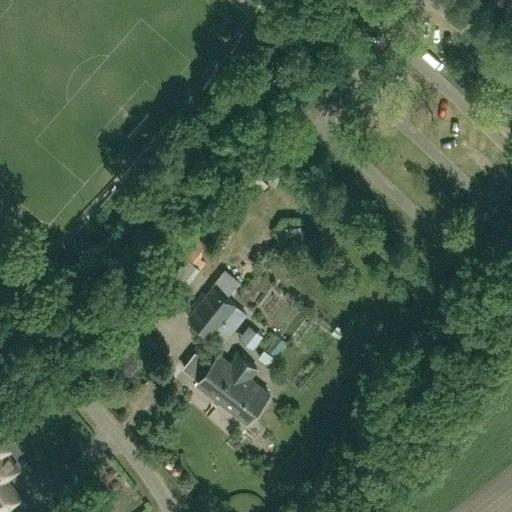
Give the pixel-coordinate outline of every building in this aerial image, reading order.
[(261,174),(274,185),(287,171),(268,152),(261,159),(268,166),(261,174)] [(310,228),(295,233),(297,243),(313,238),(310,228)] [(198,236),(184,254),(201,268),(206,262),(201,257),(206,251),(211,256),(216,249),(198,236)] [(188,316),(211,335),(236,304),(213,285),(188,316)] [(337,325),(332,332),(338,337),(343,330),(337,325)] [(219,353),(197,382),(247,421),(270,393),(250,377),(257,368),(238,353),(231,362),(219,353)] [(328,399),(337,386),(327,379),(318,392),(328,399)] [(15,470),(3,454),(7,450),(8,451),(9,450),(0,438),(0,511),(17,499),(18,500),(19,499),(6,483),(5,483),(2,480),(15,470)]
